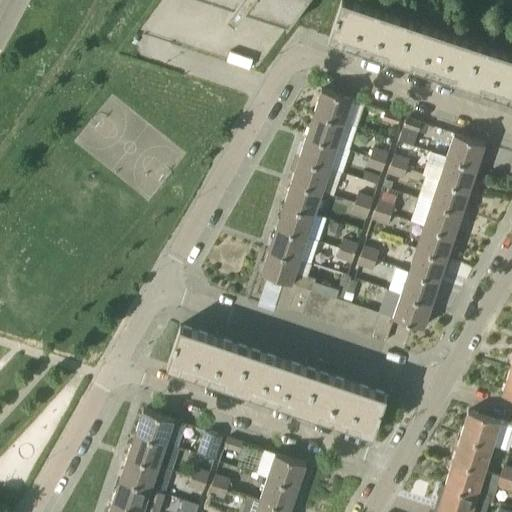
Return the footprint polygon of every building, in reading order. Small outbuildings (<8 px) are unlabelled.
[(288,26),(307,0),(214,0),(234,6),(226,18),(235,24),(246,10),(287,24),(286,25),(288,26)] [(398,60),(411,21),(377,9),(349,0),(341,0),(329,36),(329,37),(345,42),(355,45),(359,47),(359,49),(363,50),(368,52),(369,50),(373,52),(383,55),(398,60)] [(467,83),(480,44),(446,32),(411,21),(398,60),(428,70),(427,72),(432,73),(437,75),(437,73),(467,83)] [(511,54),(480,44),(467,83),(496,93),(496,95),(500,96),(505,98),(506,96),(511,97),(511,54)] [(345,122),(353,98),(322,88),(314,112),(345,122)] [(386,110),(385,110),(383,119),(398,124),(401,114),(386,110)] [(337,145),(345,122),(314,112),(307,135),(337,145)] [(419,131),(421,122),(422,122),(407,116),(403,126),(419,131)] [(477,166),(485,143),(455,133),(447,156),(477,166)] [(330,168),(337,145),(307,135),(299,158),(330,168)] [(385,161),(388,152),(373,147),(370,156),(385,161)] [(391,163),(406,168),(409,159),(394,154),(391,163)] [(367,165),(382,170),(385,161),(370,156),(367,165)] [(439,180),(469,190),(477,166),(447,156),(439,180)] [(330,168),(299,158),(292,180),(322,190),(330,168)] [(403,177),(406,168),(391,163),(388,172),(403,177)] [(315,213),(322,190),(292,180),(284,203),(315,213)] [(462,212),(469,190),(439,180),(431,202),(462,212)] [(370,206),(373,197),(358,192),(355,201),(370,206)] [(376,208),(391,213),(394,204),(379,199),(376,208)] [(367,216),(370,206),(355,201),(352,211),(367,216)] [(424,225),(454,235),(462,212),(431,202),(424,225)] [(315,213),(284,203),(277,226),(307,236),(315,213)] [(388,222),(391,213),(376,208),(373,217),(388,222)] [(341,231),(344,224),(334,220),(331,228),(341,231)] [(447,258),(454,235),(424,225),(416,248),(447,258)] [(307,236),(277,226),(269,249),(300,259),(307,236)] [(340,247),(355,252),(358,243),(343,238),(340,247)] [(361,254),(376,259),(379,250),(364,245),(361,254)] [(352,261),(355,252),(340,247),(337,256),(352,261)] [(439,281),(447,258),(416,248),(409,271),(439,281)] [(300,259),(269,249),(261,272),(283,279),(283,280),(298,284),(311,289),(325,294),(336,297),(338,298),(342,299),(345,290),(349,278),(342,276),(338,288),(314,280),(315,277),(296,271),(300,259)] [(373,268),(376,259),(361,254),(358,263),(373,268)] [(382,277),(394,278),(394,264),(382,263),(382,277)] [(432,304),(439,281),(409,271),(401,293),(432,304)] [(349,278),(345,290),(354,293),(358,281),(349,278)] [(298,284),(283,280),(275,303),(290,308),(298,284)] [(298,284),(290,308),(303,313),(311,289),(298,284)] [(317,317),(325,294),(311,289),(303,313),(317,317)] [(432,304),(401,293),(394,316),(394,317),(424,326),(432,304)] [(338,298),(336,297),(325,294),(317,317),(331,322),(338,298)] [(352,303),(342,299),(338,298),(331,322),(344,326),(352,303)] [(358,331),(366,307),(352,303),(344,326),(358,331)] [(372,335),(380,312),(366,307),(358,331),(372,335)] [(380,312),(372,335),(386,340),(394,317),(394,316),(380,312)] [(197,375),(202,377),(206,379),(207,377),(236,387),(249,347),(215,336),(181,324),(167,363),(197,374),(197,375)] [(265,398),(270,400),(275,401),(275,400),(305,409),(318,370),(284,359),(249,347),(236,387),(266,396),(265,398)] [(511,367),(510,367),(502,392),(511,395),(511,367)] [(374,432),(387,393),(352,382),(318,370),(305,409),(334,419),(334,421),(338,423),(343,424),(344,422),(374,432)] [(166,442),(174,418),(144,408),(136,432),(166,442)] [(461,435),(493,445),(508,450),(511,436),(511,423),(500,420),(468,410),(461,435)] [(222,434),(207,429),(205,429),(197,452),(214,457),(222,434)] [(159,465),(166,442),(136,432),(128,455),(159,465)] [(485,470),(493,445),(461,435),(453,459),(485,470)] [(240,451),(242,442),(243,441),(228,436),(225,446),(240,451)] [(298,486),(306,463),(306,462),(276,452),(268,476),(298,486)] [(151,487),(159,465),(128,455),(121,477),(151,487)] [(511,477),(500,474),(485,470),(453,459),(445,484),(477,494),(493,499),(497,485),(511,489),(511,477)] [(500,474),(511,477),(511,466),(504,464),(500,474)] [(191,475),(206,481),(210,471),(194,466),(191,475)] [(212,482),(227,488),(230,478),(215,473),(212,482)] [(203,490),(206,481),(191,475),(188,485),(203,490)] [(291,509),(298,486),(268,476),(260,498),(291,509)] [(143,510),(151,487),(121,477),(113,500),(143,510)] [(224,497),(227,488),(212,482),(209,492),(224,497)] [(471,511),(477,494),(445,484),(445,485),(442,484),(438,485),(436,491),(438,494),(442,495),(438,509),(447,511),(471,511)] [(289,511),(291,509),(260,498),(244,493),(237,511),(289,511)] [(142,511),(143,510),(113,500),(108,511),(142,511)]
